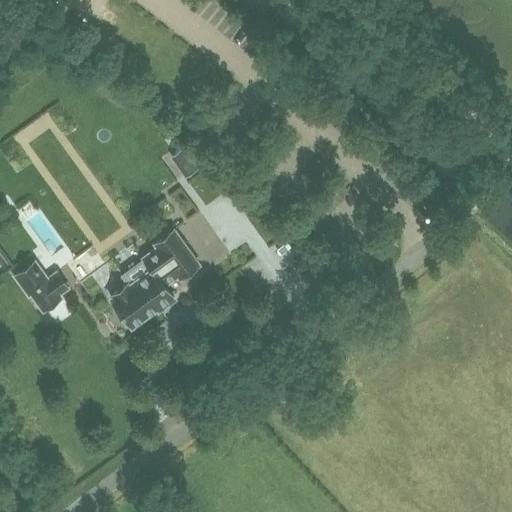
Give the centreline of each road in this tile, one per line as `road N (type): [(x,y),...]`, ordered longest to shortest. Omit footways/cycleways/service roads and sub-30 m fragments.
road 1 (unclassified): [(74,511),(469,213)]
road 2 (track): [(342,0),(511,152)]
